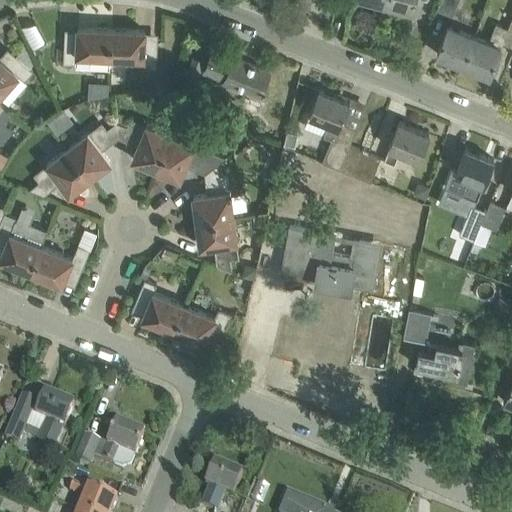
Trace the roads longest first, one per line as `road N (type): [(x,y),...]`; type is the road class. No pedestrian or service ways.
road 1 (residential): [(511,128),(187,0)]
road 2 (residential): [(511,509),(203,385)]
road 3 (residential): [(155,511),(203,385)]
road 4 (residential): [(203,385),(85,337)]
